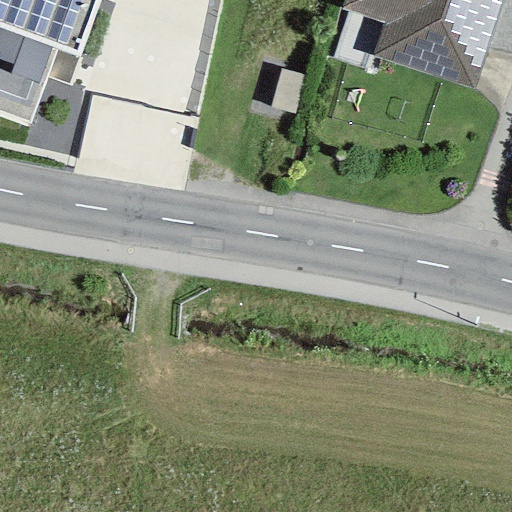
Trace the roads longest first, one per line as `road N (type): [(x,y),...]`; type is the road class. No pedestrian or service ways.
road 1 (tertiary): [(460,272),(0,191)]
road 2 (residential): [(460,272),(511,125)]
